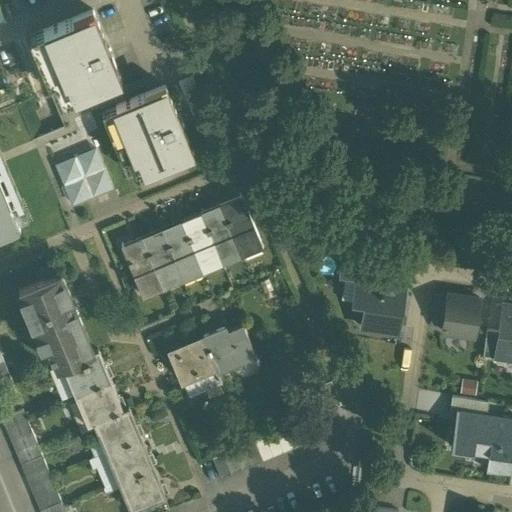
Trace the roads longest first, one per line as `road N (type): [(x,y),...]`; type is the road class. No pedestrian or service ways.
road 1 (residential): [(511,283),(427,270),(400,482),(444,488)]
road 2 (residential): [(204,511),(348,452),(351,406)]
